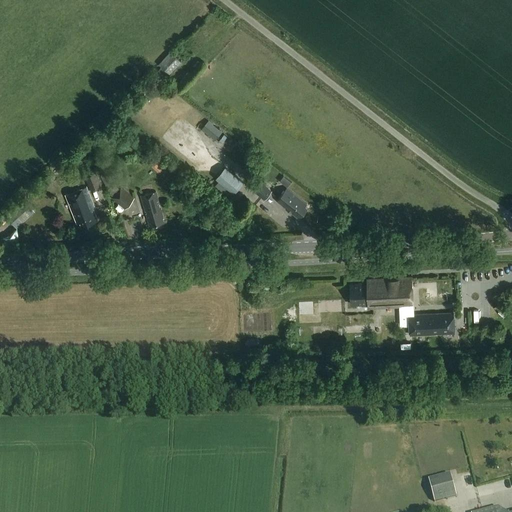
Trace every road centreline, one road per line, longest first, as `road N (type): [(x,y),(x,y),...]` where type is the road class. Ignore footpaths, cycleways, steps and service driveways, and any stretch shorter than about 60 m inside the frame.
road 1 (tertiary): [(0,261),(511,235)]
road 2 (track): [(511,370),(0,377)]
road 3 (unclassified): [(511,223),(222,0)]
